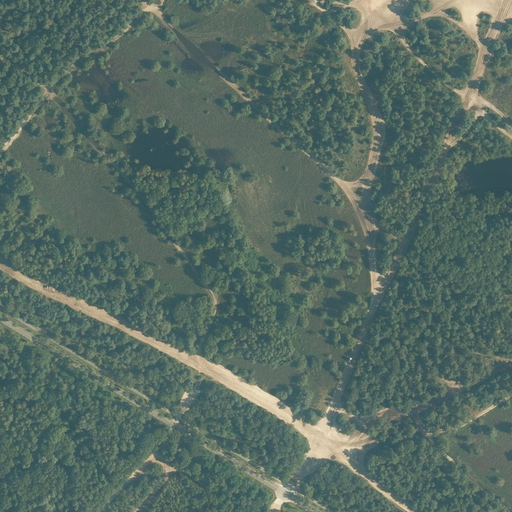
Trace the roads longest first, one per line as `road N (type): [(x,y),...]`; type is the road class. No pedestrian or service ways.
road 1 (track): [(288,484),(318,436),(508,0)]
road 2 (track): [(419,511),(227,377),(0,257)]
road 3 (track): [(0,43),(139,192),(215,297),(201,364)]
road 4 (tertiary): [(315,511),(0,316)]
road 5 (track): [(141,0),(352,194),(366,216),(406,241)]
road 6 (track): [(374,305),(367,179),(379,134),(354,55),(390,0)]
road 7 (track): [(0,156),(49,92),(163,0)]
road 8 (track): [(341,454),(364,418),(448,396),(511,365)]
road 9 (track): [(376,18),(511,136)]
road 10 (track): [(413,408),(428,438),(511,508)]
